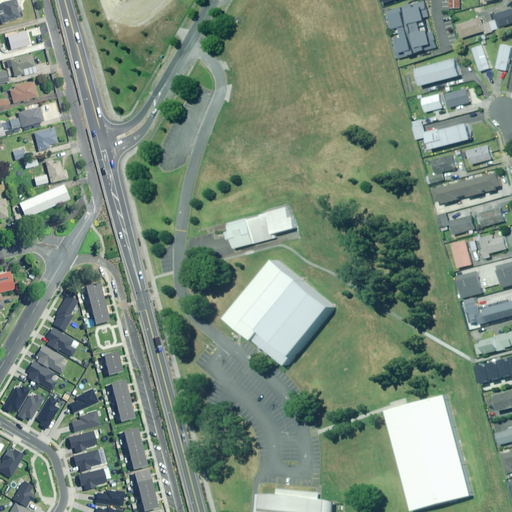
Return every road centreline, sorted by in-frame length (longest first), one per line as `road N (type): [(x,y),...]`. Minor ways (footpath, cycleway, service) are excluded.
road 1 (primary): [(201,511),(104,143)]
road 2 (residential): [(181,511),(116,274),(92,259),(65,257)]
road 3 (residential): [(71,248),(96,192),(46,0)]
road 4 (residential): [(104,143),(145,120),(214,0)]
road 5 (primary): [(104,143),(65,0)]
road 6 (residential): [(0,369),(65,257)]
road 7 (residential): [(0,421),(53,453),(64,495),(59,511)]
